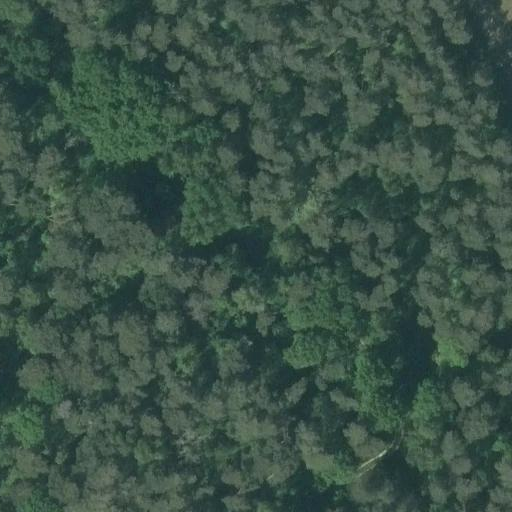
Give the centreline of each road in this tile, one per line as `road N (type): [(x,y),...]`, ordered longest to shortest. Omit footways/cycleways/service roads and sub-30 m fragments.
road 1 (track): [(0,23),(336,324),(387,386)]
road 2 (track): [(387,386),(414,511)]
road 3 (track): [(395,424),(308,511)]
